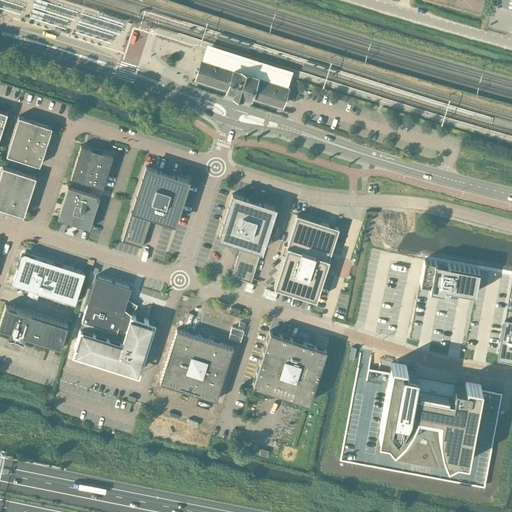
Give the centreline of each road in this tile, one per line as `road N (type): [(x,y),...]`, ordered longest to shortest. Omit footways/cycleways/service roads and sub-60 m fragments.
road 1 (unclassified): [(257,306),(225,421),(144,396),(179,280)]
road 2 (unclassified): [(511,375),(440,364),(257,306)]
road 3 (secondary): [(511,196),(289,129)]
road 4 (unclassified): [(511,226),(444,208),(291,191)]
road 5 (motorway): [(195,511),(0,473)]
road 6 (tertiary): [(511,42),(361,0)]
road 7 (unclassified): [(179,280),(34,233)]
road 8 (unclassified): [(72,121),(216,168)]
road 9 (secondary): [(96,61),(229,122)]
road 10 (secondary): [(234,105),(96,61)]
